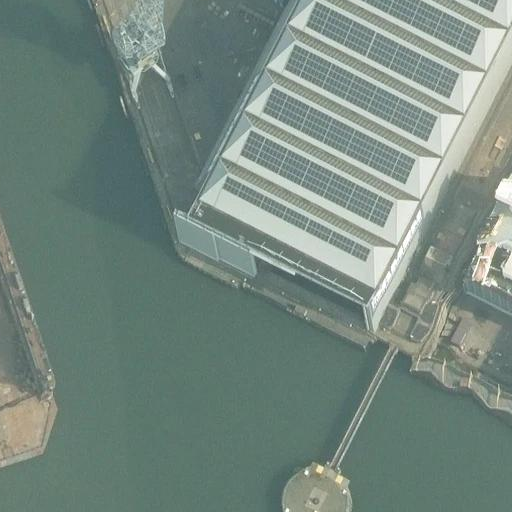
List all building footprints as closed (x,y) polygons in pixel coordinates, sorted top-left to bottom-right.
[(195,245),(374,336),(511,64),(511,0),(289,0),(193,190),(216,202),(195,245)] [(0,472),(42,458),(62,418),(0,231),(0,472)] [(511,293),(511,234),(511,233),(487,281),(511,293)] [(402,309),(421,319),(427,308),(428,308),(434,298),(430,295),(434,286),(421,280),(416,289),(412,287),(406,297),(408,298),(402,309)] [(351,511),(352,510),(354,498),(351,487),(344,477),(334,469),(322,466),(310,467),(299,472),(290,480),(284,491),(283,504),(285,511),(351,511)]
